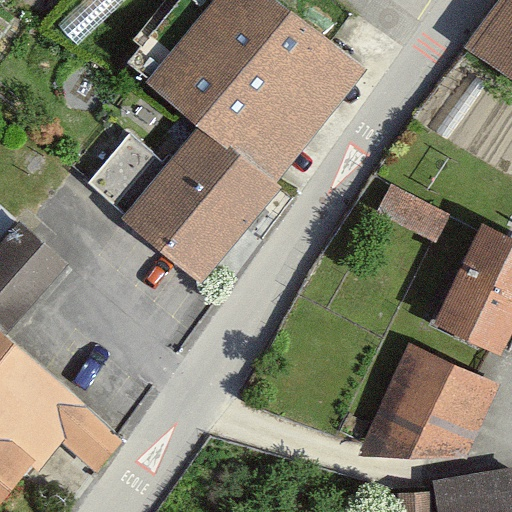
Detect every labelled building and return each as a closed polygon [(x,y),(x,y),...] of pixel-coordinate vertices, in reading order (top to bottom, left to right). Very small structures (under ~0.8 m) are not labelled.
[(352,61),(276,0),(193,0),(125,84),(180,129),(207,151),(222,133),(267,169),(352,61)] [(511,0),(497,0),(468,46),(511,76),(511,0)] [(207,151),(180,129),(117,206),(188,264),(267,169),(222,133),(207,151)] [(395,180),(383,203),(440,230),(452,207),(395,180)] [(511,310),(511,243),(460,221),(372,420),(449,454),(511,310)] [(0,333),(0,482),(44,427),(89,463),(118,426),(0,333)] [(511,511),(511,467),(511,464),(437,478),(443,511),(511,511)]
